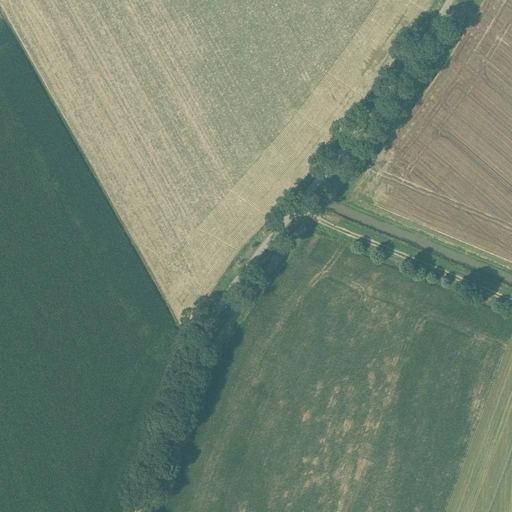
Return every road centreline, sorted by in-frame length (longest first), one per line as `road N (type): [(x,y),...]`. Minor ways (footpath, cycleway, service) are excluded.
road 1 (unclassified): [(138,511),(217,312),(389,99),(448,0)]
road 2 (track): [(298,206),(330,227),(511,302)]
